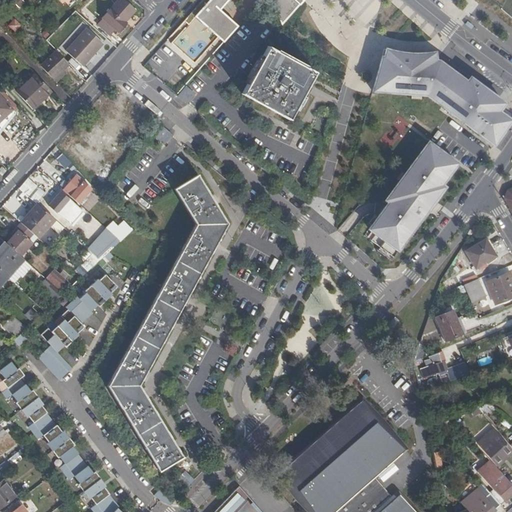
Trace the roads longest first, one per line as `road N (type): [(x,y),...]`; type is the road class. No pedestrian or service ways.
road 1 (residential): [(114,69),(391,299)]
road 2 (residential): [(186,511),(391,299)]
road 3 (residential): [(158,511),(67,387),(136,273)]
road 4 (residential): [(114,69),(0,194)]
road 5 (residential): [(391,299),(481,189)]
road 6 (tertiary): [(416,0),(511,75)]
